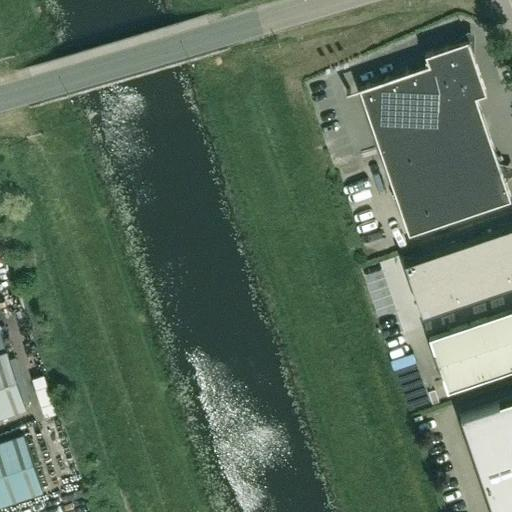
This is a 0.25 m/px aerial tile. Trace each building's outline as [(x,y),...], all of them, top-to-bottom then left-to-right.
[(474,58),(468,38),(448,45),(425,52),(428,62),(424,63),(409,68),(405,70),(389,75),(385,77),(370,82),(365,83),(366,84),(359,86),(361,91),(380,148),(482,113),(475,94),(486,91),(474,58)] [(510,197),(482,113),(380,148),(408,231),(510,197)] [(511,223),(403,261),(421,314),(511,282),(511,223)] [(511,307),(506,309),(429,336),(447,389),(511,366),(511,307)] [(0,415),(26,407),(6,350),(0,351),(0,415)] [(511,511),(511,397),(460,415),(493,511),(511,511)] [(0,504),(42,490),(23,433),(0,440),(0,504)]
